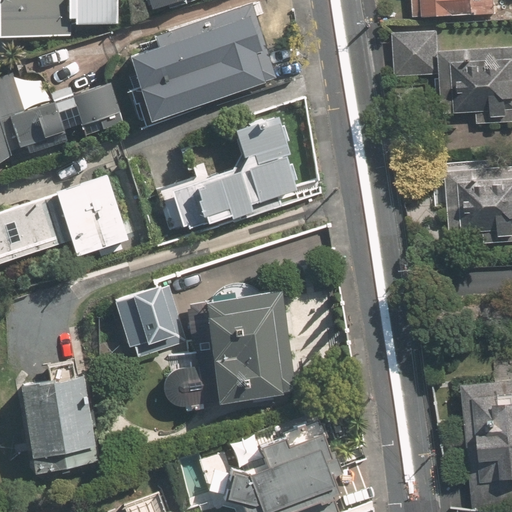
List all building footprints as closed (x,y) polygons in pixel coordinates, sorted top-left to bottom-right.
[(0,0),(0,34),(66,34),(65,0),(0,0)] [(118,0),(68,0),(68,15),(76,16),(76,22),(118,24),(118,0)] [(148,0),(151,9),(179,0),(148,0)] [(411,0),(413,18),(497,14),(496,0),(411,0)] [(278,78),(252,1),(151,34),(155,45),(130,53),(152,120),(278,78)] [(438,76),(435,31),(392,33),(395,78),(438,76)] [(511,45),(440,50),(443,115),(475,114),(475,124),(511,121),(511,45)] [(109,80),(24,109),(12,74),(0,77),(0,160),(12,154),(10,145),(19,143),(23,154),(122,120),(109,80)] [(233,128),(242,155),(232,166),(156,191),(169,229),(205,217),(206,220),(230,212),(232,216),(253,209),(251,202),(297,187),(285,153),(289,151),(277,113),(233,128)] [(435,206),(450,206),(450,232),(496,233),(496,239),(508,239),(508,244),(511,243),(511,176),(479,176),(480,167),(451,167),(436,167),(435,206)] [(54,188),(55,192),(0,208),(0,262),(70,240),(74,254),(127,238),(106,172),(54,188)] [(161,286),(159,283),(114,298),(130,346),(134,345),(137,355),(183,340),(180,332),(185,331),(169,283),(161,286)] [(297,388),(281,288),(190,302),(201,371),(191,373),(196,404),(297,388)] [(47,363),(49,376),(19,381),(34,471),(98,460),(84,372),(74,374),(72,359),(47,363)] [(475,507),(511,505),(511,380),(461,383),(465,486),(474,486),(475,507)] [(201,461),(208,490),(241,497),(245,511),(349,511),(315,414),(238,441),(247,467),(227,463),(225,455),(201,461)] [(160,489),(122,503),(125,511),(175,511),(174,508),(168,510),(160,489)]
